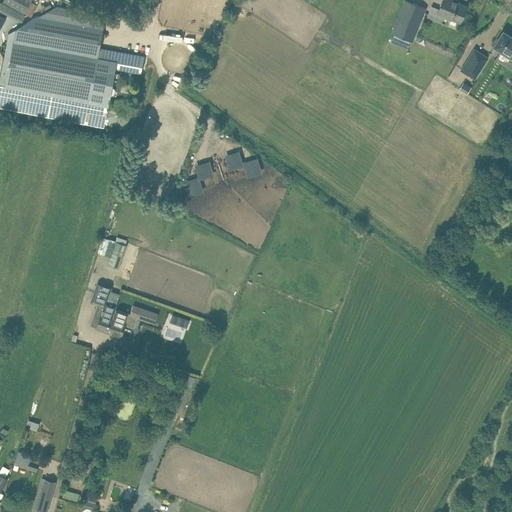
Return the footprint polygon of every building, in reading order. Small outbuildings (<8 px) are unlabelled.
[(37,5),(30,2),(31,0),(3,0),(2,3),(0,1),(0,10),(19,22),(23,15),(30,18),(37,5)] [(404,0),(391,33),(412,42),(425,8),(405,0),(404,0)] [(451,0),(442,0),(438,9),(437,13),(460,22),(466,6),(451,0)] [(0,77),(0,108),(104,127),(107,114),(107,116),(110,122),(116,125),(123,125),(129,121),(131,114),(131,107),(127,102),(121,100),(114,99),(109,104),(108,106),(116,61),(142,66),(144,55),(99,47),(103,27),(105,14),(56,5),(38,15),(37,15),(8,34),(0,77)] [(494,45),(493,46),(495,46),(501,50),(499,54),(506,58),(508,55),(511,57),(511,36),(504,32),(503,31),(502,32),(494,45)] [(474,78),(488,56),(474,47),(460,69),(474,78)] [(463,81),(459,88),(466,93),(471,86),(463,81)] [(224,154),(229,169),(243,165),(247,176),(262,171),(258,156),(243,161),(239,149),(224,154)] [(197,176),(184,179),(188,195),(204,191),(202,186),(215,182),(209,159),(194,163),(197,176)] [(126,245),(115,241),(107,265),(119,269),(126,245)] [(96,282),(89,301),(96,304),(89,324),(95,327),(96,328),(105,331),(114,304),(115,304),(118,293),(110,291),(112,287),(106,285),(107,283),(99,280),(98,283),(96,282)] [(114,304),(105,331),(120,336),(123,327),(124,324),(133,327),(137,317),(155,323),(157,317),(158,313),(133,304),(129,314),(127,313),(127,314),(115,309),(117,305),(115,304),(114,304)] [(172,314),(169,322),(186,327),(189,320),(172,314)] [(157,365),(162,367),(165,356),(150,352),(147,361),(157,363),(157,365)] [(0,498),(1,499),(3,495),(0,493),(8,479),(12,472),(3,466),(0,470),(0,498)] [(41,478),(30,511),(47,511),(55,482),(41,478)] [(114,484),(109,499),(118,503),(123,488),(114,484)] [(97,497),(86,494),(83,505),(94,508),(97,497)]
